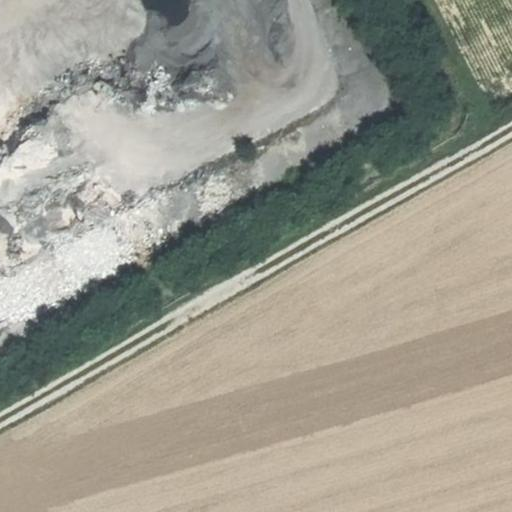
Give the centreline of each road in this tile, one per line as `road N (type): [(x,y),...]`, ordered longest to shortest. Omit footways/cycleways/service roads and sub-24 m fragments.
road 1 (track): [(0,411),(511,115)]
road 2 (unknown): [(295,0),(301,63),(242,109),(217,119),(172,116),(126,94)]
